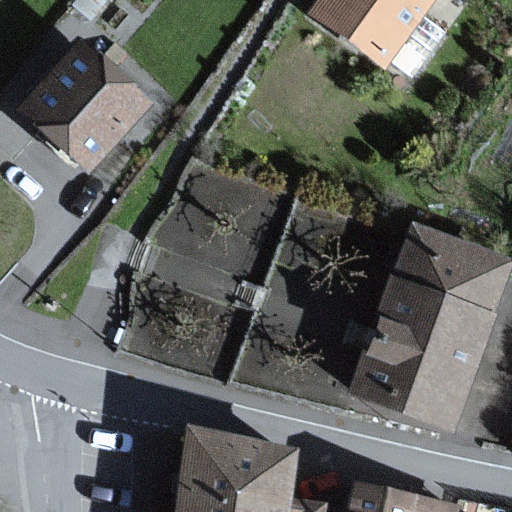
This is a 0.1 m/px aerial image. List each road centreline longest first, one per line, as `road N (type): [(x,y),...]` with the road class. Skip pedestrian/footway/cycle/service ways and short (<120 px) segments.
road 1 (unclassified): [(34,369),(511,484)]
road 2 (residential): [(45,511),(34,369)]
